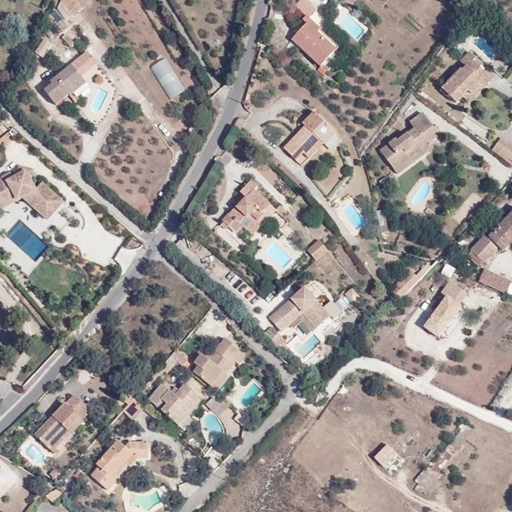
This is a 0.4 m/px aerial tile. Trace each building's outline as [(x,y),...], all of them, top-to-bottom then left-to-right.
[(76,0),(61,0),(60,2),(72,17),(84,9),(76,0)] [(88,0),(76,0),(84,9),(90,3),(88,0)] [(316,11),(304,0),(302,0),(296,7),(306,18),(303,20),(308,25),(293,41),(321,67),(339,48),(309,19),(316,11)] [(74,45),(65,35),(62,38),(70,48),(74,45)] [(29,55),(34,58),(44,39),(40,36),(29,55)] [(471,95),(484,82),(486,85),(492,79),(474,60),(475,59),(469,52),(460,62),(466,68),(463,70),(461,69),(442,89),(457,104),(463,97),(468,92),(471,95)] [(70,96),(74,93),(87,84),(72,66),(51,82),(53,85),(45,91),(56,105),(69,95),(70,96)] [(463,97),(468,103),(486,85),(484,82),(471,95),(468,92),(463,97)] [(78,97),(90,88),(87,84),(74,93),(78,97)] [(303,154),(318,139),(323,144),(334,133),(314,113),(303,125),(306,127),(285,150),(296,161),(303,154)] [(396,139),(381,151),(391,165),(395,162),(399,167),(421,151),(424,156),(434,149),(429,143),(440,135),(424,114),(411,123),(415,129),(398,142),(396,139)] [(511,165),(511,146),(501,138),(491,151),(511,166),(511,165)] [(323,144),(318,139),(303,154),(309,159),(323,144)] [(391,165),(398,175),(424,156),(421,151),(399,167),(395,162),(391,165)] [(296,161),(301,166),(309,159),(303,154),(296,161)] [(35,170),(19,166),(18,176),(21,174),(30,177),(32,181),(35,170)] [(13,179),(11,175),(0,180),(0,199),(12,192),(17,201),(23,199),(26,196),(29,201),(27,203),(49,221),(56,212),(65,203),(43,184),(37,190),(32,181),(30,177),(21,174),(18,176),(13,179)] [(391,183),(387,177),(379,182),(383,188),(391,183)] [(246,199),(238,208),(237,208),(230,215),(229,214),(223,221),(230,227),(231,226),(236,220),(243,227),(249,232),(264,216),(262,214),(270,205),(255,191),(258,187),(252,180),(240,193),(242,195),(246,199)] [(0,210),(17,201),(12,192),(0,199),(0,210)] [(242,195),(233,204),(237,208),(238,208),(246,199),(242,195)] [(249,232),(253,236),(276,210),(270,205),(262,214),(264,216),(249,232)] [(287,213),(280,206),(276,210),(283,217),(287,213)] [(384,211),(378,212),(382,233),(389,231),(384,211)] [(49,221),(62,233),(70,224),(56,212),(49,221)] [(511,214),(489,238),(487,235),(466,257),(479,269),(499,247),(503,251),(511,242),(511,214)] [(231,226),(238,233),(243,227),(236,220),(231,226)] [(131,242),(143,251),(148,246),(136,235),(131,242)] [(308,252),(318,262),(329,253),(320,242),(308,252)] [(390,289),(400,298),(419,276),(409,268),(390,289)] [(511,283),(485,271),(480,284),(490,288),(506,295),(511,283)] [(62,283),(55,276),(48,281),(60,296),(66,290),(61,284),(62,283)] [(424,327),(436,337),(459,307),(456,305),(465,295),(449,283),(442,293),(447,296),(424,327)] [(325,320),(329,317),(316,302),(304,287),(270,318),(281,332),(290,324),(293,328),(302,320),(312,332),(316,328),(325,320)] [(273,297),(267,292),(263,297),(268,302),(273,297)] [(347,320),(325,294),(316,302),(329,317),(325,320),(331,326),(335,331),(347,320)] [(316,328),(322,334),(331,326),(325,320),(316,328)] [(275,348),(284,341),(272,328),(266,333),(272,339),(269,342),(275,348)] [(211,387),(223,372),(226,374),(235,362),(239,365),(245,357),(239,352),(240,351),(225,339),(208,360),(201,354),(194,363),(198,366),(193,372),(211,387)] [(182,367),(187,360),(176,350),(170,357),(176,362),(182,367)] [(176,362),(170,357),(161,368),(167,373),(176,362)] [(217,391),(229,376),(226,374),(223,372),(211,387),(217,391)] [(161,411),(179,427),(188,416),(187,415),(202,398),(185,384),(175,396),(163,385),(149,400),(157,407),(162,401),(166,405),(161,411)] [(207,403),(216,412),(222,406),(213,397),(207,403)] [(144,409),(134,400),(133,400),(130,404),(123,412),(133,421),(144,409)] [(157,407),(161,411),(166,405),(162,401),(157,407)] [(81,420),(65,404),(34,434),(51,451),(81,420)] [(183,431),(192,421),(188,416),(179,427),(183,431)] [(132,454),(137,454),(137,459),(148,458),(148,443),(130,444),(126,448),(119,441),(97,465),(99,467),(91,476),(108,491),(116,482),(114,479),(109,475),(122,461),(124,463),(132,454)] [(387,445),(374,459),(384,468),(397,454),(387,445)] [(127,465),(129,468),(137,459),(137,454),(132,454),(124,463),(127,465)] [(114,479),(127,465),(124,463),(122,461),(109,475),(114,479)] [(413,483),(430,495),(440,480),(423,468),(413,483)] [(46,496),(54,504),(65,495),(57,490),(46,496)]
